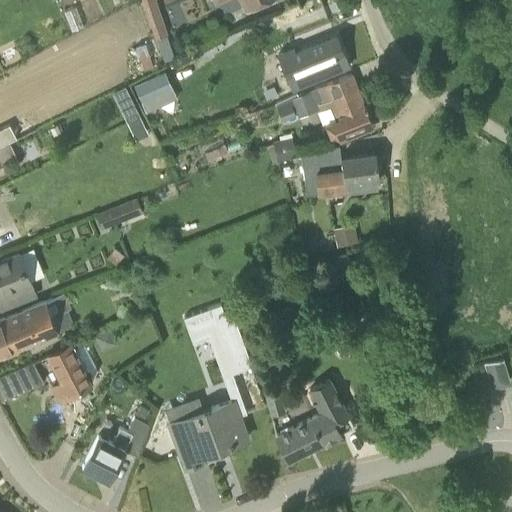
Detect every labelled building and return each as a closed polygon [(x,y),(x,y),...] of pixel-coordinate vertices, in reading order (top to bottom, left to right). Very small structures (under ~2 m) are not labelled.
[(175,57),(167,33),(168,32),(156,0),(143,0),(156,37),(157,36),(165,60),(175,57)] [(312,0),(276,16),(281,27),(318,11),(312,0)] [(350,68),(337,35),(297,52),(295,47),(279,54),(295,92),(350,68)] [(365,104),(357,84),(352,72),(313,89),(319,103),(323,102),(326,109),(334,105),(338,117),(327,123),(333,138),(338,136),(338,137),(373,123),(367,107),(368,107),(367,103),(365,104)] [(158,75),(137,86),(143,98),(164,88),(158,75)] [(310,90),(275,105),(282,120),(317,108),(310,90)] [(23,133),(50,119),(44,107),(17,120),(23,133)] [(10,123),(0,128),(0,146),(17,138),(10,123)] [(279,161),(290,157),(292,153),(281,130),(269,136),(277,151),(279,161)] [(341,156),(339,144),(335,145),(337,189),(346,188),(346,194),(347,193),(346,189),(348,188),(347,180),(378,176),(374,152),(341,156)] [(337,189),(335,145),(302,154),(307,193),(318,191),(318,193),(325,191),(326,196),(346,194),(346,188),(337,189)] [(131,214),(127,202),(111,209),(110,207),(96,213),(102,228),(117,222),(116,220),(131,214)] [(354,222),(333,226),(337,245),(359,242),(354,222)] [(299,254),(312,252),(310,242),(298,245),(299,254)] [(0,303),(2,307),(37,295),(21,253),(0,260),(0,303)] [(303,274),(315,271),(314,261),(300,265),(303,274)] [(52,315),(70,307),(64,292),(0,318),(0,353),(12,348),(11,348),(58,327),(52,315)] [(232,299),(186,313),(200,360),(223,353),(229,372),(252,365),(232,299)] [(59,400),(103,378),(83,338),(47,355),(61,382),(52,387),(59,400)] [(507,376),(502,356),(503,356),(503,355),(484,360),(484,362),(486,361),(491,381),(507,376)] [(0,394),(1,396),(43,378),(34,360),(0,375),(0,394)] [(288,459),(354,425),(329,378),(310,388),(321,410),(276,433),(288,459)] [(271,415),(279,412),(286,410),(279,385),(264,389),(271,415)] [(186,468),(201,463),(198,455),(248,438),(232,397),(169,419),(186,468)] [(138,454),(150,420),(135,415),(127,429),(120,425),(113,440),(100,433),(82,465),(109,478),(124,448),(138,454)]
